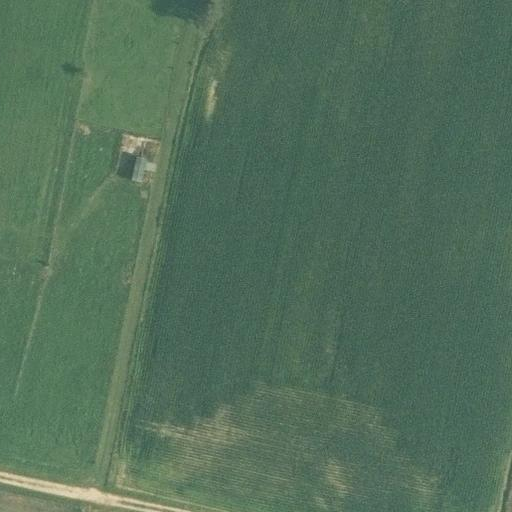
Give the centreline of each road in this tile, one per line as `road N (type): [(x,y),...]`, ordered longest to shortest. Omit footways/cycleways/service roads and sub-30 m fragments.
road 1 (unknown): [(87,496),(102,465),(192,0)]
road 2 (unclassified): [(163,511),(0,478)]
